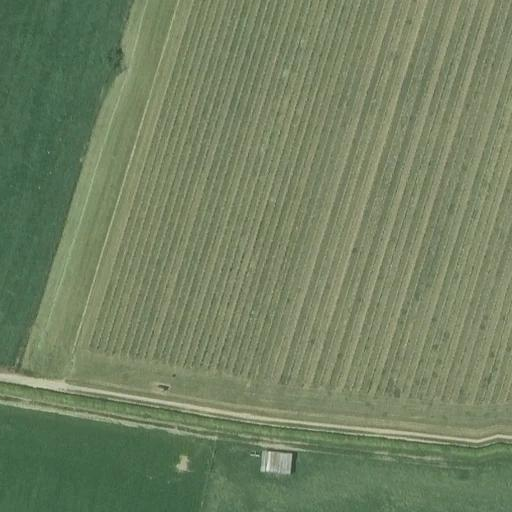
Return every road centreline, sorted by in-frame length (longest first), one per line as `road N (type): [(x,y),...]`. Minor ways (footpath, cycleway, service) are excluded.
road 1 (track): [(511,449),(277,426),(57,388)]
road 2 (track): [(57,388),(174,0)]
